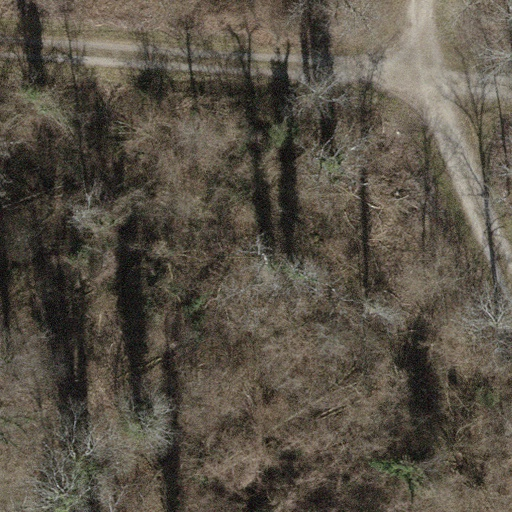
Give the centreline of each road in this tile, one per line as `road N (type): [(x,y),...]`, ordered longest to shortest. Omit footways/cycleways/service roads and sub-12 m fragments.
road 1 (track): [(0,42),(511,85)]
road 2 (track): [(511,285),(454,143)]
road 3 (track): [(424,0),(432,77),(454,143)]
